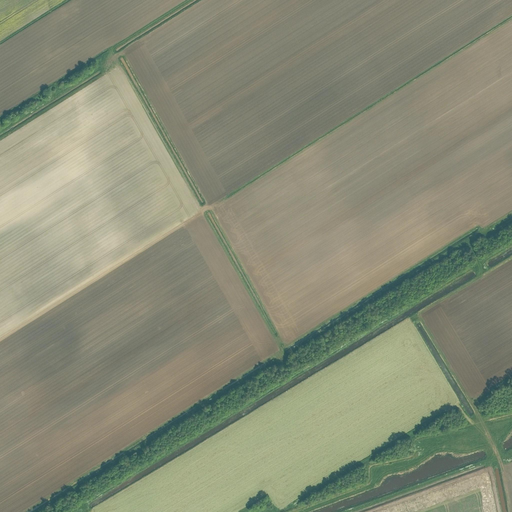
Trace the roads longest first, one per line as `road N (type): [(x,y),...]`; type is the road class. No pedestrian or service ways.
road 1 (track): [(418,313),(90,511)]
road 2 (track): [(482,428),(418,313)]
road 3 (track): [(511,243),(479,262),(485,272),(418,313)]
